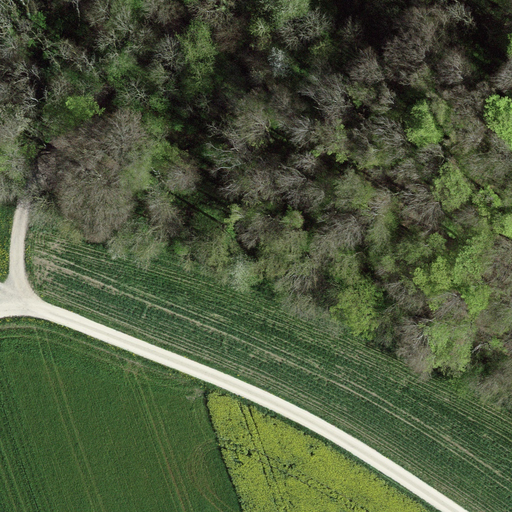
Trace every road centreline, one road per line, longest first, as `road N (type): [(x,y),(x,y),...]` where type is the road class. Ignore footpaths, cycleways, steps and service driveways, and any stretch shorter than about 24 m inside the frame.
road 1 (track): [(453,511),(252,393),(0,291)]
road 2 (track): [(0,308),(15,302),(31,189),(60,138),(225,0)]
